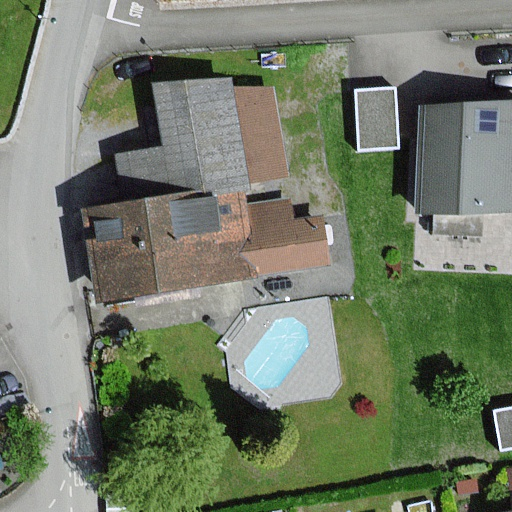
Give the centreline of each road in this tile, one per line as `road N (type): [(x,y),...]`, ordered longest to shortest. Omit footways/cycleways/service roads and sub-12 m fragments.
road 1 (residential): [(32,244),(68,510)]
road 2 (residential): [(78,0),(32,244)]
